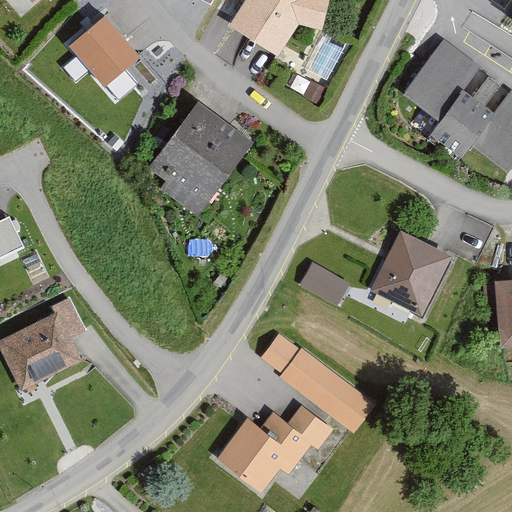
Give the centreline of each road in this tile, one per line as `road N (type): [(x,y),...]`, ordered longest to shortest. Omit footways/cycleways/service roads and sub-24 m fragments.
road 1 (residential): [(330,151),(238,322),(193,385),(109,458),(21,511)]
road 2 (residential): [(330,151),(202,60),(147,0)]
road 3 (residential): [(338,135),(494,210),(511,210)]
road 4 (residential): [(405,0),(338,135)]
